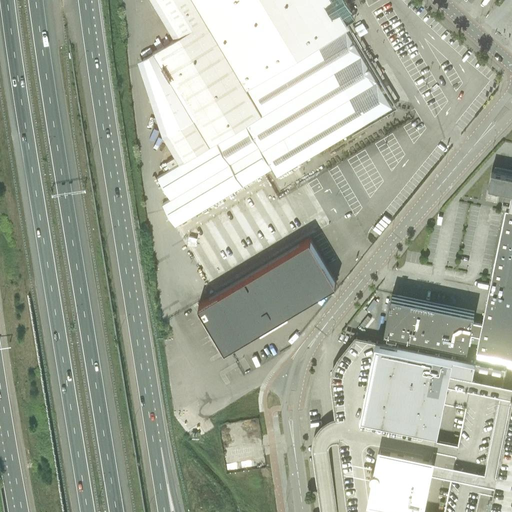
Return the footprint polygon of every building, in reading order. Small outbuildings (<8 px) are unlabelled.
[(175,226),(272,169),(277,176),(392,107),(346,29),(349,27),(343,16),(352,11),(345,0),(157,0),(179,36),(143,58),(168,134),(184,161),(157,177),(170,199),(162,204),(175,226)] [(479,336),(476,350),(511,357),(511,170),(494,167),(494,171),(490,187),(505,190),(508,190),(505,203),(502,202),(501,207),(505,208),(482,323),(479,336)] [(235,215),(238,221),(255,224),(248,228),(257,229),(259,216),(267,217),(262,219),(263,221),(270,222),(270,223),(275,220),(275,217),(272,210),(272,209),(264,193),(250,200),(249,207),(240,205),(236,207),(235,215)] [(328,211),(310,218),(317,234),(335,227),(328,211)] [(229,346),(235,343),(336,282),(309,238),(198,305),(222,344),(221,345),(220,349),(221,350),(222,352),(226,353),(229,351),(230,347),(229,346)] [(479,336),(482,323),(472,321),(474,312),(391,295),(384,331),(467,348),(470,334),(479,336)] [(420,511),(448,381),(470,385),(475,361),(375,341),(369,369),(348,365),(340,375),(358,511),(420,511)] [(511,511),(511,399),(490,510),(499,511),(511,511)] [(473,478),(495,482),(499,462),(477,458),(473,478)]
